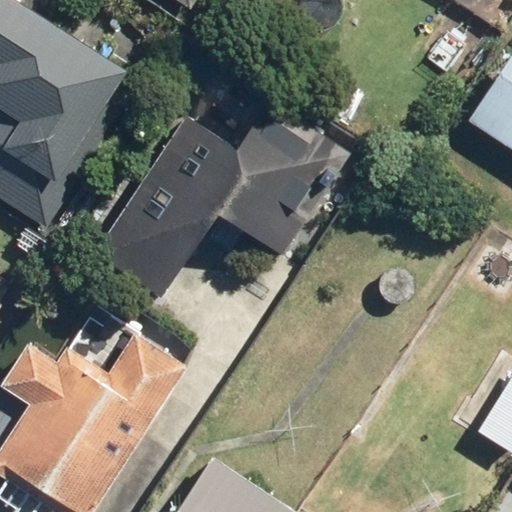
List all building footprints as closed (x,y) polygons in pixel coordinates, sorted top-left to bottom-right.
[(0,194),(52,228),(149,78),(26,0),(4,0),(0,7),(0,194)] [(183,0),(196,8),(201,0),(183,0)] [(511,145),(511,59),(474,120),(511,145)] [(195,263),(228,212),(288,251),(352,153),(217,65),(94,253),(169,302),(195,263)] [(511,230),(495,219),(464,268),(511,299),(511,230)] [(0,323),(15,301),(0,291),(0,323)] [(0,470),(65,511),(97,511),(193,364),(99,304),(63,360),(35,343),(7,386),(33,402),(0,453),(0,470)] [(338,511),(302,511),(208,451),(168,511),(338,511)]
